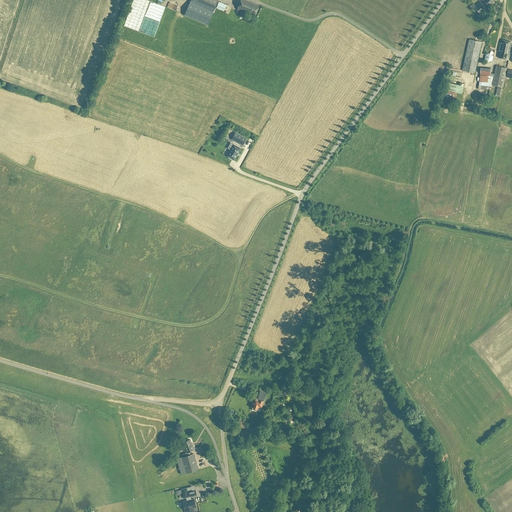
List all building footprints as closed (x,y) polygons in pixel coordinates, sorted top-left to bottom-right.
[(132,0),(128,11),(123,25),(136,30),(140,32),(153,37),(159,22),(165,7),(152,2),(147,0),(132,0)] [(208,24),(218,0),(190,0),(185,15),(208,24)] [(238,9),(237,12),(240,14),(241,9),(255,15),(259,6),(246,0),(240,0),(237,9),(238,9)] [(486,7),(494,0),(486,0),(483,3),(482,4),(481,3),(475,8),(476,8),(477,10),(477,9),(481,14),(487,9),(485,8),(486,7)] [(219,1),(216,8),(224,11),(227,5),(219,1)] [(475,72),(481,41),(469,38),(462,70),(475,72)] [(511,46),(511,42),(511,41),(501,39),(497,58),(509,60),(510,52),(511,52),(511,53),(510,61),(511,61),(511,46)] [(490,53),(486,54),(485,58),(488,61),(492,60),(493,56),(490,53)] [(503,87),(505,75),(507,68),(496,66),(494,73),(490,73),(491,68),(481,67),(480,74),(490,75),(490,76),(487,75),(487,76),(482,75),(480,74),(479,85),(478,89),(489,90),(490,87),(492,87),(492,85),(495,85),(497,86),(503,87)] [(464,87),(449,83),(445,101),(453,103),(456,93),(463,94),(464,87)] [(243,145),(246,138),(235,132),(231,139),(243,145)] [(228,158),(231,160),(232,159),(234,160),(241,148),(233,144),(226,156),(229,157),(228,158)] [(261,407),(264,401),(254,397),(251,404),(253,405),(252,408),(253,408),(252,410),(256,412),(257,409),(258,406),(261,407)] [(198,469),(194,454),(191,454),(190,451),(194,449),(193,445),(192,445),(189,440),(183,442),(187,452),(182,454),(183,457),(177,459),(181,474),(198,469)] [(187,511),(194,510),(193,508),(196,507),(194,499),(191,499),(190,496),(196,495),(195,490),(194,490),(193,486),(182,489),(184,498),(186,497),(187,500),(182,501),(184,510),(185,510),(185,511),(187,511)]
